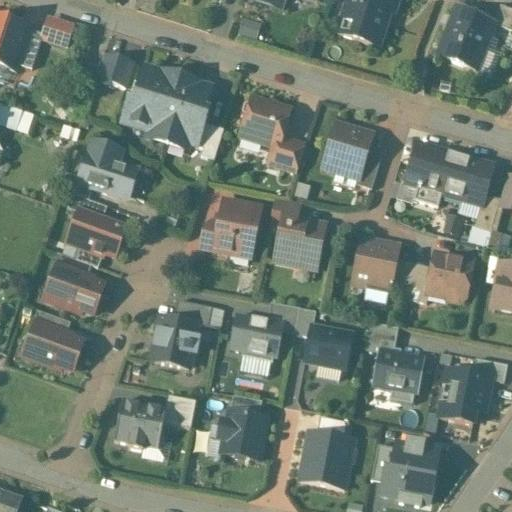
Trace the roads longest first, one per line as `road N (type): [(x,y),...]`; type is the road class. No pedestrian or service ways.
road 1 (residential): [(50,0),(511,142)]
road 2 (residential): [(63,477),(145,248)]
road 3 (residential): [(189,511),(63,477)]
